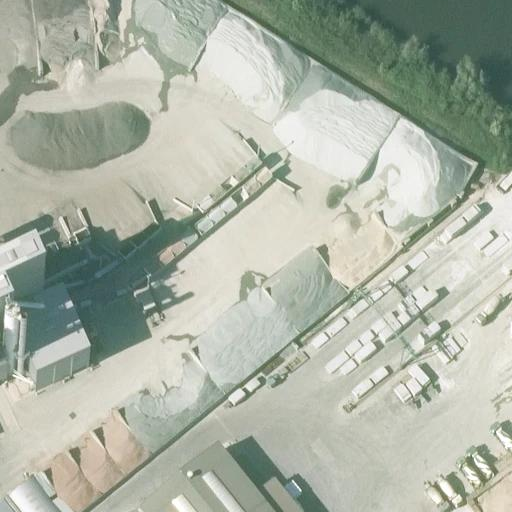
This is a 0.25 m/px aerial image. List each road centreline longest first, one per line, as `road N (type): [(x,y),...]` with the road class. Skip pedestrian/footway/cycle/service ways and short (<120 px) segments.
road 1 (unknown): [(0,431),(105,373),(208,288),(290,198),(293,179),(289,156),(272,136),(214,101),(190,100),(64,178),(0,197)]
road 2 (unknown): [(327,504),(271,436),(222,426),(155,456),(85,511)]
road 3 (unknown): [(327,504),(410,445),(511,420)]
